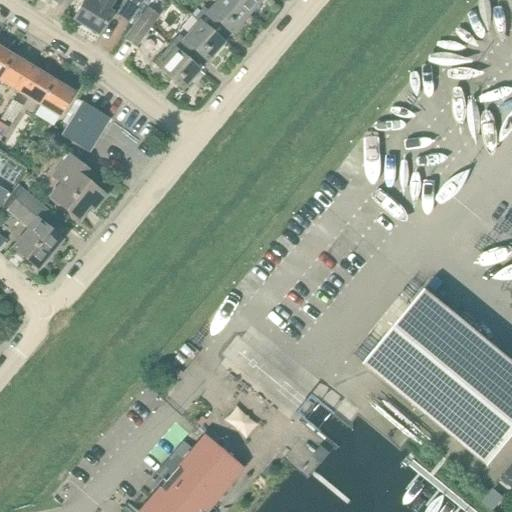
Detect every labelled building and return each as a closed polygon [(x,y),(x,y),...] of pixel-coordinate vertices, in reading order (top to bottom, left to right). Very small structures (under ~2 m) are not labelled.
[(83,0),(72,19),(99,35),(113,12),(108,9),(113,0),(83,0)] [(126,0),(116,13),(128,23),(147,0),(126,0)] [(203,7),(194,17),(223,43),(215,35),(222,27),(231,35),(247,16),(229,0),(216,0),(207,10),(203,7)] [(229,0),(247,16),(261,0),(229,0)] [(148,7),(140,18),(141,20),(150,27),(158,16),(148,7)] [(179,35),(170,45),(172,47),(191,63),(198,55),(206,62),(223,43),(194,17),(193,19),(196,22),(182,38),(179,35)] [(135,47),(150,27),(141,20),(140,18),(124,39),(135,47)] [(199,71),(191,63),(172,47),(170,45),(160,55),(159,54),(151,63),(182,90),(199,71)] [(0,75),(13,56),(0,48),(0,75)] [(13,56),(0,75),(0,82),(16,93),(31,67),(13,56)] [(31,67),(16,93),(13,98),(21,104),(23,105),(26,99),(39,107),(53,80),(31,67)] [(53,80),(39,107),(59,119),(74,93),(53,80)] [(13,98),(11,97),(0,115),(0,117),(4,120),(5,118),(10,121),(21,104),(13,98)] [(82,102),(68,125),(61,137),(89,153),(110,119),(82,102)] [(30,142),(22,155),(33,162),(41,148),(30,142)] [(54,201),(79,221),(102,194),(91,185),(98,177),(72,156),(54,177),(66,186),(54,201)] [(16,186),(2,206),(8,211),(30,229),(14,249),(39,270),(63,241),(39,221),(38,220),(34,217),(42,208),(23,192),(16,186)] [(488,466),(489,465),(499,454),(511,437),(511,361),(428,291),(366,365),(488,466)] [(204,437),(171,475),(209,506),(211,504),(241,468),(204,437)] [(204,511),(209,506),(171,475),(140,511),(204,511)] [(493,489),(483,502),(492,510),(499,502),(501,498),(503,497),(493,489)]
